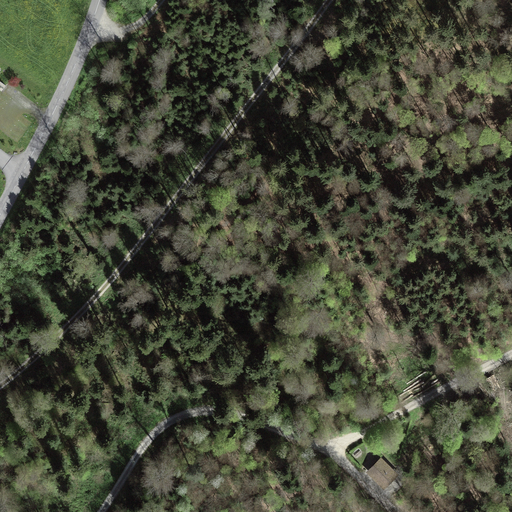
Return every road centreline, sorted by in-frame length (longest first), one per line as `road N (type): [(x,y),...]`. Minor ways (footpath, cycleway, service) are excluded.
road 1 (track): [(0,386),(106,286),(329,0)]
road 2 (track): [(7,380),(157,428),(209,410),(327,449)]
road 3 (tertiary): [(0,213),(101,0)]
road 4 (track): [(327,449),(511,350)]
